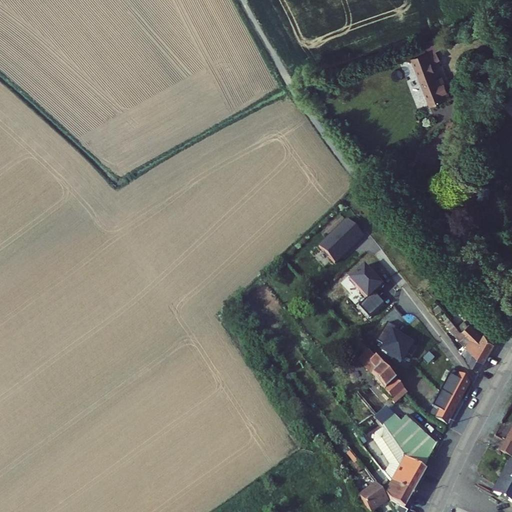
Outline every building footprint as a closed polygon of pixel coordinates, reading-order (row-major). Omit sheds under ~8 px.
[(424,50),(407,56),(411,66),(427,59),(424,50)] [(427,59),(411,66),(421,91),(437,83),(427,59)] [(429,320),(419,328),(427,339),(438,331),(429,320)] [(458,331),(473,347),(469,354),(479,362),(491,343),(480,333),(476,336),(465,325),(458,331)] [(472,373),(479,362),(469,354),(473,347),(458,331),(455,335),(463,344),(456,355),(469,372),(472,373)] [(361,367),(371,357),(358,343),(355,346),(363,355),(356,361),(361,367)] [(393,404),(405,393),(371,357),(361,367),(383,389),(382,391),(391,400),(390,401),(393,404)] [(447,370),(437,391),(456,401),(466,379),(447,370)] [(437,391),(426,415),(445,425),(456,401),(437,391)] [(422,471),(435,446),(405,416),(400,421),(394,416),(382,430),(383,431),(403,462),(422,471)] [(503,429),(490,451),(501,458),(508,447),(511,449),(511,419),(510,424),(511,424),(507,431),(503,429)] [(383,478),(389,486),(412,498),(425,472),(422,471),(403,462),(383,431),(373,437),(371,444),(388,469),(383,478)] [(364,437),(357,443),(361,449),(368,443),(364,437)] [(511,510),(511,495),(510,495),(511,491),(511,469),(500,463),(483,494),(511,510)] [(368,468),(364,472),(390,506),(389,507),(392,511),(405,511),(412,498),(389,486),(387,491),(368,468)] [(373,487),(357,499),(367,511),(374,511),(386,503),(373,487)]
